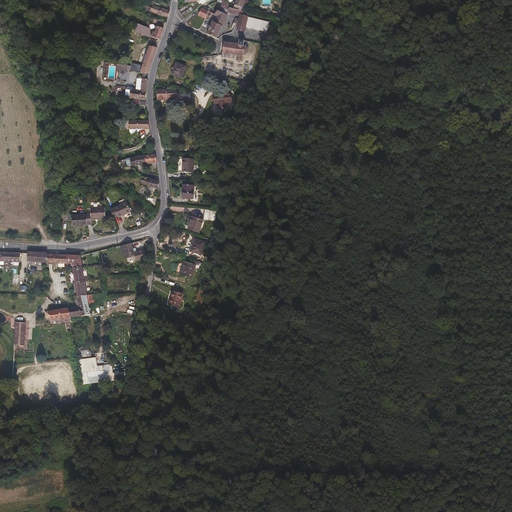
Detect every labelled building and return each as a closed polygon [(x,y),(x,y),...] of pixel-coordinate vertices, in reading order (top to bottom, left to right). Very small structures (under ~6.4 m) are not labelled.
[(168,17),(170,11),(166,9),(153,4),(153,3),(145,0),(143,8),(150,11),(159,15),(168,17)] [(242,10),(244,0),(236,0),(233,7),(239,8),(238,9),(242,10)] [(166,9),(168,4),(158,1),(157,3),(154,1),(153,3),(153,4),(166,9)] [(227,12),(229,7),(227,7),(223,5),(222,5),(220,9),(218,10),(227,14),(227,12)] [(184,17),(194,10),(191,6),(181,14),(184,17)] [(206,18),(209,11),(206,10),(207,8),(205,7),(204,9),(202,8),(199,15),(206,18)] [(242,10),(238,9),(229,7),(227,12),(240,15),(247,16),(248,12),(242,10)] [(227,14),(218,10),(214,15),(216,16),(214,22),(223,25),(228,15),(227,14)] [(244,30),(247,17),(240,16),(237,28),(244,30)] [(267,31),(269,22),(248,17),(246,26),(267,31)] [(223,25),(214,22),(212,21),(211,23),(211,25),(207,34),(217,38),(223,25)] [(151,36),(154,30),(144,26),(141,33),(150,37),(151,36)] [(159,40),(163,28),(157,26),(156,30),(154,30),(151,36),(159,40)] [(248,53),(248,49),(246,46),(244,45),(244,40),(245,39),(243,39),(240,39),(240,38),(239,38),(239,44),(235,43),(235,42),(233,42),(233,43),(230,43),(230,42),(228,42),(228,43),(226,42),(225,42),(225,41),(224,41),(224,42),(223,42),(223,43),(222,51),(222,52),(222,53),(223,53),(223,52),(227,53),(228,54),(228,53),(232,53),(232,54),(233,54),(233,53),(237,54),(237,61),(238,60),(241,60),(240,61),(242,61),(243,55),(245,55),(248,53)] [(148,72),(156,47),(150,46),(147,53),(143,66),(131,63),(131,66),(130,71),(129,72),(140,74),(141,72),(146,74),(148,72)] [(181,78),(186,66),(176,62),(172,74),(181,78)] [(146,100),(146,90),(148,80),(147,80),(147,79),(142,78),(141,90),(138,90),(138,88),(136,88),(136,90),(132,89),(131,98),(134,99),(138,99),(140,99),(146,100)] [(176,97),(176,90),(159,86),(159,90),(157,90),(157,99),(164,99),(164,97),(176,97)] [(233,101),(232,93),(212,97),(214,105),(218,104),(219,109),(229,107),(228,102),(233,101)] [(149,129),(148,120),(129,117),(127,126),(149,129)] [(117,161),(118,152),(102,151),(102,154),(101,154),(101,156),(102,156),(102,160),(117,161)] [(157,162),(156,154),(145,155),(146,164),(157,162)] [(146,164),(145,155),(135,157),(130,158),(130,161),(131,165),(146,164)] [(193,173),(194,158),(183,158),(182,159),(178,159),(177,172),(193,173)] [(160,189),(159,180),(146,176),(145,183),(147,184),(147,186),(160,189)] [(192,199),(194,185),(183,184),(182,189),(183,189),(182,198),(192,199)] [(119,217),(131,212),(127,202),(110,210),(113,218),(118,216),(119,217)] [(105,219),(104,207),(90,208),(90,212),(86,212),(86,214),(86,225),(91,225),(91,219),(105,219)] [(214,223),(218,211),(205,209),(202,219),(214,223)] [(86,225),(86,214),(71,215),(71,226),(87,225),(86,225)] [(198,232),(202,219),(191,216),(187,229),(198,232)] [(200,258),(205,242),(194,239),(189,255),(200,258)] [(145,258),(145,249),(137,251),(134,252),(132,247),(131,243),(123,245),(125,254),(127,259),(135,257),(135,260),(145,258)] [(27,261),(27,253),(0,251),(0,260),(27,263),(27,261)] [(47,262),(47,254),(45,252),(27,251),(27,253),(27,261),(47,262)] [(66,263),(66,255),(54,254),(54,262),(66,263)] [(82,267),(80,256),(66,255),(66,263),(72,263),(73,268),(82,267)] [(191,278),(195,264),(199,265),(200,262),(193,260),(192,263),(183,261),(179,275),(191,278)] [(84,281),(82,267),(73,268),(75,282),(84,281)] [(86,295),(84,281),(75,282),(77,296),(86,295)] [(179,307),(183,293),(172,290),(168,304),(179,307)] [(90,314),(86,295),(77,296),(79,306),(68,308),(69,317),(90,314)] [(69,317),(68,308),(47,311),(47,316),(49,315),(50,320),(69,317)] [(24,351),(25,322),(16,322),(14,350),(24,351)] [(108,381),(105,366),(96,367),(95,359),(79,360),(82,384),(108,381)] [(134,378),(134,371),(112,374),(111,366),(105,366),(108,381),(134,378)]
